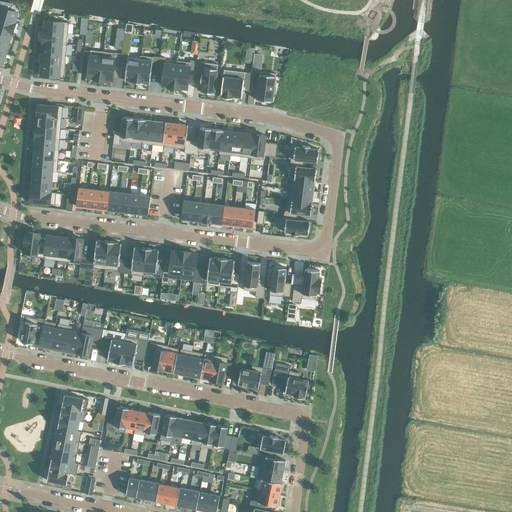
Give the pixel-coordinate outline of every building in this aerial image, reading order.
[(0,18),(15,23),(18,12),(0,7),(0,18)] [(12,34),(15,23),(0,18),(0,30),(12,34)] [(44,32),(68,34),(69,23),(45,21),(44,32)] [(118,29),(115,48),(123,49),(125,30),(118,29)] [(12,34),(0,30),(0,41),(9,44),(12,34)] [(68,34),(44,32),(43,43),(67,45),(68,34)] [(9,44),(0,41),(0,52),(6,54),(9,44)] [(199,42),(193,41),(192,45),(191,54),(198,54),(199,42)] [(43,43),(42,54),(66,56),(67,45),(43,43)] [(253,63),(254,54),(255,49),(247,48),(246,63),(253,63)] [(94,79),(100,80),(104,52),(91,50),(91,52),(84,51),(83,64),(89,65),(88,78),(94,78),(94,79)] [(116,53),(104,52),(100,80),(106,81),(106,80),(113,81),(114,66),(121,67),(122,54),(116,53)] [(42,54),(42,65),(65,67),(66,56),(42,54)] [(141,56),(122,54),(121,67),(127,67),(125,80),(132,81),(131,82),(138,83),(141,56)] [(253,63),(252,71),(261,72),(263,55),(254,54),(253,63)] [(153,57),(141,56),(138,83),(144,83),(144,82),(150,83),(152,69),(158,70),(160,57),(153,56),(153,57)] [(174,88),(177,62),(166,61),(166,58),(160,57),(158,70),(164,71),(162,86),(169,86),(169,87),(174,88)] [(189,74),(195,74),(197,61),(191,60),(190,63),(177,61),(177,62),(174,88),(181,89),(181,88),(187,89),(189,74)] [(197,61),(195,74),(202,75),(201,82),(203,83),(202,92),(204,92),(203,93),(213,95),(213,93),(215,93),(218,64),(205,63),(205,62),(197,61)] [(64,77),(65,67),(42,65),(41,76),(64,77)] [(224,70),(221,95),(223,95),(223,97),(232,99),(233,97),(242,98),(243,90),(250,91),(250,89),(252,73),(224,70)] [(260,100),(260,101),(269,103),(270,101),(273,102),(274,93),(275,93),(276,87),(274,87),(276,74),(261,72),(252,71),(252,73),(250,89),(258,90),(257,100),(260,100)] [(321,85),(317,97),(326,100),(322,116),(335,120),(338,112),(341,113),(344,105),(345,100),(341,99),(342,96),(329,92),(330,87),(321,85)] [(39,105),(38,116),(62,118),(63,107),(39,105)] [(62,118),(38,116),(38,127),(61,129),(62,118)] [(132,142),(131,142),(134,118),(123,117),(121,132),(115,131),(113,144),(120,145),(120,141),(132,143),(132,142)] [(131,142),(132,142),(142,144),(145,120),(134,118),(131,142)] [(142,144),(153,145),(156,121),(145,120),(142,144)] [(166,123),(156,121),(153,145),(164,146),(167,123),(166,123)] [(166,122),(166,123),(167,123),(164,146),(174,148),(177,124),(166,122)] [(191,154),(193,141),(186,140),(188,125),(177,124),(174,148),(185,149),(185,153),(191,154)] [(36,137),(37,137),(59,139),(60,139),(61,129),(38,127),(37,127),(36,137)] [(210,149),(209,149),(212,129),(201,127),(199,142),(193,141),(191,154),(198,155),(198,152),(209,154),(210,149)] [(220,150),(223,131),(223,130),(212,129),(209,149),(210,149),(220,150)] [(233,132),(223,131),(220,150),(219,154),(230,155),(233,132)] [(241,157),(244,133),(233,132),(230,155),(241,157)] [(255,135),(254,135),(244,133),(241,157),(251,158),(251,159),(252,159),(255,135)] [(270,156),(271,143),(265,143),(266,135),(254,134),(254,135),(255,135),(252,159),(263,160),(264,156),(270,156)] [(59,150),(59,139),(37,137),(36,148),(59,150)] [(289,159),(291,159),(304,161),(318,162),(318,161),(319,161),(320,151),(319,151),(319,149),(310,148),(311,146),(303,145),(302,147),(290,146),(289,159)] [(36,148),(35,159),(58,161),(59,150),(36,148)] [(57,172),(58,161),(35,159),(34,170),(52,171),(57,172)] [(290,178),(315,181),(316,181),(317,169),(303,167),(304,161),(291,159),(290,166),(291,166),(290,178)] [(33,181),(51,182),(52,171),(34,170),(33,181)] [(290,178),(289,189),(313,192),(315,181),(290,178)] [(32,191),(51,193),(51,182),(33,181),(32,191)] [(76,206),(87,208),(89,189),(79,187),(76,206)] [(87,208),(97,209),(99,190),(89,189),(87,208)] [(312,203),(312,202),(313,192),(289,189),(288,200),(312,203)] [(97,209),(107,210),(110,191),(99,190),(97,209)] [(51,193),(32,191),(31,202),(55,204),(56,193),(51,193)] [(110,191),(107,210),(117,211),(120,192),(110,191)] [(117,211),(128,213),(130,194),(120,192),(117,211)] [(140,195),(130,194),(128,213),(138,214),(140,195)] [(140,195),(138,214),(148,215),(151,196),(140,195)] [(72,211),(74,198),(68,197),(66,210),(72,211)] [(181,219),(192,221),(194,202),(184,200),(181,219)] [(288,200),(287,200),(286,212),(285,212),(284,218),(297,220),(298,213),(311,215),(312,203),(313,202),(312,202),(312,203),(288,200)] [(192,221),(202,222),(204,203),(194,202),(192,221)] [(202,222),(212,223),(214,204),(204,203),(202,222)] [(212,223),(222,224),(225,205),(214,204),(212,223)] [(232,226),(235,207),(225,205),(222,224),(232,226)] [(235,207),(232,226),(243,227),(245,208),(235,207)] [(253,228),(256,209),(245,208),(243,227),(253,228)] [(259,211),(257,224),(263,224),(265,211),(259,211)] [(297,220),(284,218),(282,218),(280,231),(292,232),(292,234),(300,235),(300,233),(309,234),(309,233),(310,233),(311,224),(310,223),(310,222),(297,220)] [(45,254),(47,235),(40,234),(28,232),(28,234),(26,234),(25,246),(26,246),(25,255),(44,257),(45,254)] [(47,235),(45,254),(44,257),(44,258),(58,260),(61,237),(47,235)] [(72,238),(71,238),(61,237),(58,260),(69,261),(72,238)] [(69,261),(68,262),(80,264),(79,268),(87,269),(88,256),(82,255),(84,239),(71,238),(72,238),(69,261)] [(106,269),(109,241),(97,240),(95,257),(88,256),(87,269),(93,270),(93,268),(106,269)] [(124,273),(126,260),(119,260),(121,243),(115,243),(115,242),(109,241),(106,269),(118,271),(118,272),(124,273)] [(126,260),(124,273),(131,274),(144,276),(144,271),(147,248),(141,247),(141,248),(134,247),(133,261),(126,260)] [(155,277),(162,278),(164,265),(157,264),(159,250),(152,249),(152,248),(147,248),(144,271),(144,276),(144,277),(155,278),(155,277)] [(170,266),(164,265),(162,278),(161,283),(169,284),(170,278),(181,280),(185,251),(179,251),(172,251),(170,266)] [(181,280),(193,281),(193,282),(194,282),(200,283),(202,270),(195,269),(197,254),(190,253),(190,252),(185,251),(181,280)] [(207,283),(206,285),(219,286),(222,258),(217,258),(216,258),(210,257),(208,270),(202,270),(200,283),(207,283)] [(228,259),(222,258),(219,286),(231,288),(230,291),(237,292),(240,274),(233,273),(235,260),(228,260),(228,259)] [(247,262),(244,290),(256,292),(255,297),(263,298),(265,280),(258,280),(260,267),(260,263),(247,262)] [(284,283),(286,268),(273,266),(270,295),(282,297),(282,296),(290,297),(291,284),(284,283)] [(292,302),(301,303),(302,298),(316,300),(317,292),(321,293),(323,279),(319,278),(320,271),(305,269),(303,285),(294,284),(292,302)] [(26,293),(25,298),(33,300),(35,295),(35,292),(27,290),(26,293)] [(297,305),(289,304),(288,315),(287,321),(295,322),(297,305)] [(34,343),(40,345),(45,321),(44,326),(37,325),(38,319),(26,317),(23,331),(21,331),(20,339),(22,339),(21,341),(33,344),(34,343)] [(51,347),(55,328),(56,323),(45,321),(40,345),(51,347)] [(55,328),(51,347),(64,349),(69,326),(58,324),(57,328),(55,328)] [(78,352),(82,333),(81,333),(79,333),(80,328),(69,326),(64,349),(77,352),(78,352)] [(82,327),(81,333),(82,333),(78,352),(77,352),(89,355),(90,348),(99,350),(102,337),(103,331),(82,327)] [(120,363),(125,342),(102,337),(99,350),(109,352),(108,360),(115,361),(115,362),(120,363)] [(135,357),(145,359),(148,342),(126,337),(125,342),(120,363),(126,364),(133,365),(135,357)] [(168,346),(148,342),(145,359),(154,361),(152,368),(164,371),(164,370),(163,370),(168,346)] [(180,354),(178,354),(179,349),(169,347),(169,346),(168,346),(163,370),(164,370),(173,372),(176,373),(180,354)] [(180,354),(176,373),(187,375),(192,351),(181,349),(181,351),(180,354)] [(187,375),(198,377),(202,358),(203,354),(192,351),(187,375)] [(204,359),(202,358),(198,377),(201,378),(211,380),(215,361),(216,356),(205,354),(204,359)] [(310,355),(307,370),(315,372),(318,356),(310,355)] [(211,380),(223,382),(224,375),(233,377),(236,364),(227,362),(228,358),(216,356),(215,361),(211,380)] [(294,396),(304,398),(304,396),(306,397),(307,394),(308,394),(310,384),(309,384),(309,381),(299,379),(300,373),(290,371),(291,366),(276,363),(272,384),(286,387),(285,393),(295,394),(294,396)] [(269,385),(273,365),(268,364),(267,369),(252,366),(252,370),(241,368),(238,384),(240,384),(240,386),(249,388),(249,386),(259,388),(260,383),(269,385)] [(62,406),(82,410),(84,399),(64,395),(62,406)] [(109,398),(102,397),(99,413),(105,415),(109,398)] [(62,406),(60,416),(79,420),(81,410),(82,410),(62,406)] [(126,427),(129,409),(130,409),(130,408),(118,406),(116,418),(110,417),(107,429),(125,433),(126,427)] [(136,429),(139,411),(130,409),(129,409),(126,427),(135,429),(136,429)] [(149,413),(139,411),(136,429),(135,429),(134,433),(145,436),(146,432),(145,432),(149,413)] [(149,412),(149,413),(145,432),(146,432),(156,434),(160,415),(149,412)] [(172,442),(173,435),(176,417),(177,417),(177,416),(165,414),(160,439),(172,442)] [(77,431),(79,420),(60,416),(58,427),(77,431)] [(183,437),(186,419),(177,417),(176,417),(173,435),(183,437)] [(196,421),(186,419),(183,437),(193,439),(196,421)] [(202,441),(203,441),(206,423),(196,421),(193,439),(202,441)] [(213,444),(217,424),(206,422),(206,423),(203,441),(202,441),(201,447),(212,449),(213,444)] [(228,427),(217,424),(213,444),(224,446),(224,448),(230,449),(232,437),(226,436),(228,427)] [(77,431),(58,427),(58,428),(56,438),(75,442),(77,431)] [(270,437),(258,435),(255,448),(284,453),(284,452),(286,452),(287,443),(286,442),(286,441),(278,439),(278,437),(270,435),(270,437)] [(232,437),(230,449),(236,450),(239,438),(232,437)] [(56,438),(54,449),(73,452),(75,442),(56,438)] [(73,452),(54,449),(52,458),(52,459),(71,463),(73,452)] [(230,449),(228,461),(232,462),(235,462),(238,451),(230,449)] [(271,458),(273,451),(260,449),(259,455),(261,456),(259,467),(283,472),(285,460),(271,458)] [(71,463),(52,459),(49,470),(69,474),(69,473),(71,463)] [(87,459),(86,466),(91,467),(95,468),(96,461),(87,459)] [(283,472),(259,467),(257,479),(261,480),(261,479),(281,483),(283,472)] [(69,474),(49,470),(47,481),(67,485),(69,474)] [(93,495),(96,479),(88,477),(85,494),(93,495)] [(126,495),(136,497),(140,480),(130,477),(126,495)] [(281,483),(261,479),(261,480),(259,490),(280,495),(282,483),(281,483)] [(146,499),(150,482),(140,480),(136,497),(146,499)] [(146,499),(156,501),(160,484),(150,482),(146,499)] [(166,503),(170,486),(160,484),(156,501),(166,503)] [(166,503),(176,505),(180,488),(170,486),(166,503)] [(190,490),(180,488),(176,505),(187,507),(190,490)] [(278,506),(280,495),(259,490),(256,489),(254,501),(251,501),(249,507),(266,511),(268,504),(278,506)] [(190,490),(187,507),(197,509),(200,492),(190,490)] [(197,509),(207,511),(210,494),(200,492),(197,509)] [(217,511),(220,496),(210,494),(207,511),(211,511),(217,511)] [(227,511),(230,500),(224,498),(221,511),(227,511)]
